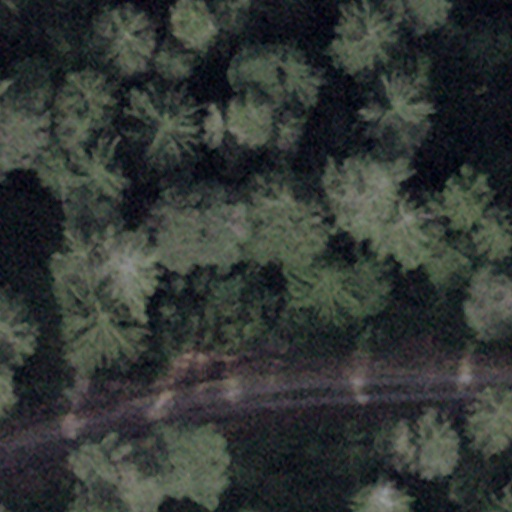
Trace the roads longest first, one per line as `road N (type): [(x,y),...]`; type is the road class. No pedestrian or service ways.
road 1 (track): [(0,461),(91,415),(511,387)]
road 2 (track): [(188,0),(0,85)]
